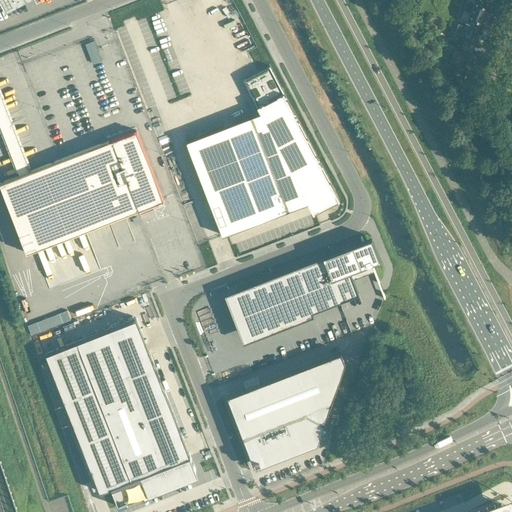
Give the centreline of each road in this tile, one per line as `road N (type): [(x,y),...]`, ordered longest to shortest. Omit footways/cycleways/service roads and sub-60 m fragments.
road 1 (unclassified): [(259,0),(362,208),(351,227),(185,292),(173,304),(249,511)]
road 2 (secondary): [(317,0),(511,376)]
road 3 (secondary): [(511,331),(338,0)]
road 4 (unclassified): [(511,410),(268,511)]
road 5 (unclassified): [(317,511),(511,429)]
road 6 (residential): [(511,191),(478,129),(511,21)]
road 7 (unclassified): [(114,0),(0,44)]
